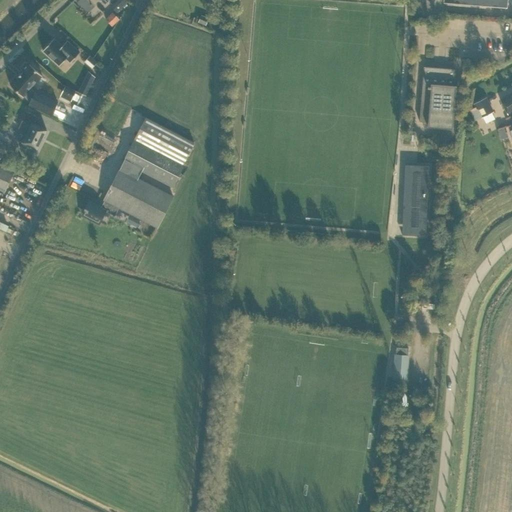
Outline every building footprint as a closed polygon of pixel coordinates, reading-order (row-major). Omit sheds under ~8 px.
[(126,0),(101,0),(105,4),(108,0),(112,4),(110,6),(116,12),(128,1),(126,0)] [(113,12),(106,19),(113,26),(120,19),(113,12)] [(200,17),(198,22),(205,26),(208,20),(200,17)] [(71,63),(80,52),(69,43),(67,41),(62,46),(54,39),(43,51),(59,66),(66,59),(71,63)] [(91,69),(97,62),(90,56),(84,62),(91,69)] [(43,76),(36,71),(38,69),(32,64),(31,66),(29,64),(10,85),(23,97),(24,96),(30,102),(29,104),(51,115),(57,102),(36,92),(35,93),(31,89),(43,76)] [(428,127),(453,129),(456,86),(455,86),(456,70),(424,67),(420,122),(428,122),(428,127)] [(84,82),(79,92),(86,95),(91,86),(84,82)] [(65,87),(62,92),(73,98),(76,92),(65,87)] [(511,93),(501,99),(508,114),(511,111),(511,93)] [(494,111),(486,97),(473,104),(481,118),(494,111)] [(18,128),(20,132),(26,135),(20,147),(33,153),(35,149),(37,149),(46,130),(37,125),(40,118),(27,111),(18,128)] [(104,200),(105,200),(119,208),(157,227),(173,197),(138,178),(142,171),(173,187),(184,165),(183,165),(194,143),(146,118),(123,161),(124,162),(120,169),(104,200)] [(505,133),(503,128),(498,130),(500,137),(507,135),(507,133),(505,133)] [(412,185),(428,186),(429,166),(405,165),(404,184),(412,185)] [(0,166),(0,189),(5,192),(14,173),(0,166)] [(404,184),(403,216),(411,216),(427,216),(428,186),(412,185),(404,184)] [(119,208),(105,200),(101,207),(89,201),(82,214),(99,223),(105,211),(115,216),(119,208)] [(411,216),(403,216),(402,235),(426,236),(427,216),(411,216)] [(135,217),(131,225),(136,228),(140,220),(135,217)] [(396,354),(394,379),(404,380),(406,362),(407,362),(408,355),(396,354)]
